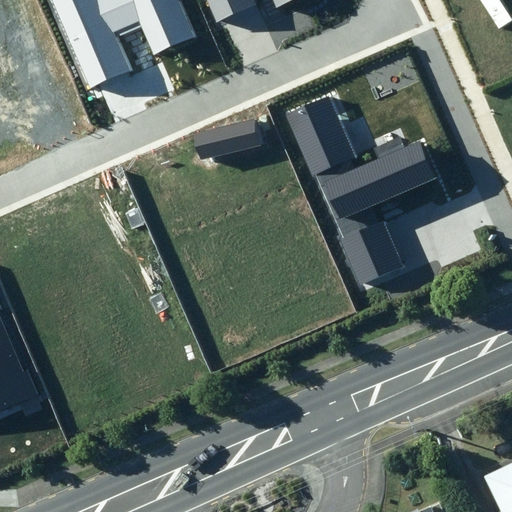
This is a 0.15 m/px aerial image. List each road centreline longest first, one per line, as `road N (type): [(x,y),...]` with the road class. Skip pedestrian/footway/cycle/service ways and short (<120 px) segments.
road 1 (secondary): [(511,335),(103,511)]
road 2 (residential): [(0,195),(369,34),(382,0)]
